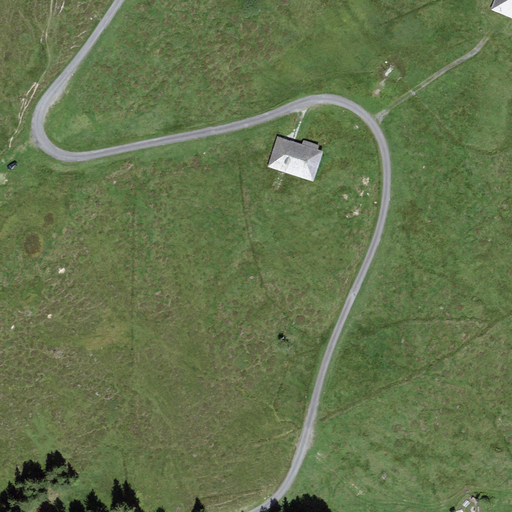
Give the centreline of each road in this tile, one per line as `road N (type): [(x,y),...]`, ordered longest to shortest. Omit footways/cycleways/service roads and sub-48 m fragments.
road 1 (track): [(117,0),(38,109),(36,132),(50,151),(87,155),(322,98),(354,106),(381,140),(386,176),(378,228),(327,354),(298,458),(280,494),(257,511)]
road 2 (track): [(486,38),(371,124)]
